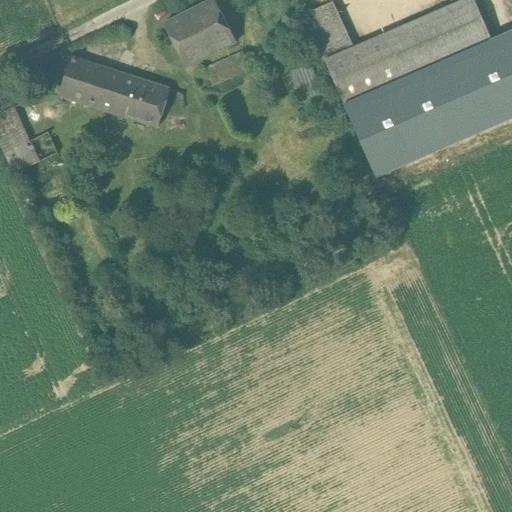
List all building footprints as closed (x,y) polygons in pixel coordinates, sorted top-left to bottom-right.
[(214,0),(206,0),(163,22),(186,66),(236,41),(214,0)] [(332,0),(303,14),(324,57),(352,45),(332,0)] [(474,0),(460,0),(383,33),(403,77),(491,39),(474,0)] [(383,33),(325,58),(344,103),(403,77),(383,33)] [(126,73),(71,56),(59,94),(113,112),(126,73)] [(229,57),(205,69),(212,84),(237,73),(229,57)] [(169,87),(126,73),(113,112),(157,126),(169,87)] [(31,97),(0,111),(0,142),(14,172),(57,152),(31,97)]
